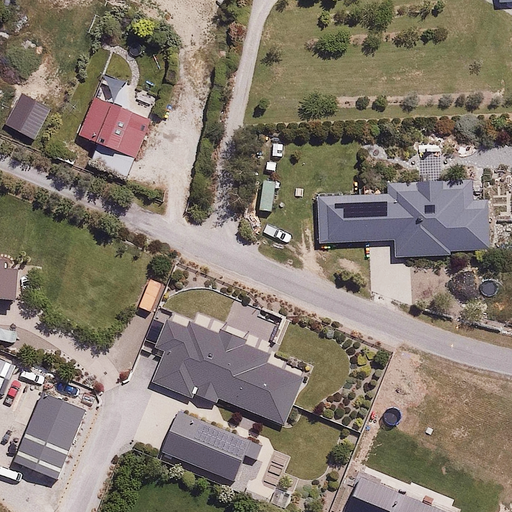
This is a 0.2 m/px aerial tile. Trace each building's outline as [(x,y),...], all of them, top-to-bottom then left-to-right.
[(127,175),(151,119),(99,96),(80,141),(99,149),(94,161),(127,175)] [(387,193),(319,196),(322,244),(398,240),(399,259),(454,256),(454,250),(494,248),(492,199),(475,200),(473,177),(386,182),(387,193)] [(6,269),(7,259),(0,258),(0,300),(23,302),(25,271),(6,269)] [(195,402),(199,393),(286,426),(303,379),(267,366),(272,352),(189,321),(187,326),(169,319),(160,343),(169,347),(154,387),(195,402)] [(56,484),(87,408),(41,389),(10,465),(56,484)] [(179,410),(161,452),(236,483),(246,458),(259,464),(266,447),(179,410)] [(351,474),(335,511),(439,511),(440,511),(351,474)]
